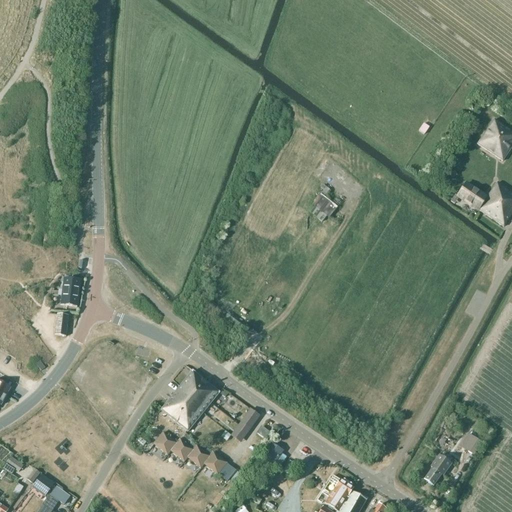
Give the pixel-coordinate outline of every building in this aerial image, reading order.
[(511,149),(511,130),(495,118),(478,145),(504,162),(511,149)] [(511,192),(497,182),(489,196),(467,181),(458,195),(505,227),(511,215),(511,192)] [(320,195),(312,205),(329,219),(337,208),(320,195)] [(64,279),(63,290),(61,305),(77,307),(80,281),(64,279)] [(50,335),(55,336),(66,337),(69,317),(57,315),(55,332),(51,332),(50,335)] [(41,371),(45,368),(39,360),(35,363),(41,371)] [(169,415),(168,416),(188,432),(219,393),(193,372),(162,409),(169,415)] [(0,404),(2,405),(11,388),(0,382),(0,404)] [(154,445),(167,456),(171,452),(177,444),(163,433),(154,445)] [(481,442),(474,438),(466,451),(472,455),(481,442)] [(177,444),(171,452),(183,462),(186,458),(195,447),(191,444),(188,448),(179,440),(177,444)] [(272,444),(262,459),(273,466),(283,451),(272,444)] [(195,447),(186,458),(200,469),(203,465),(212,454),(207,450),(204,454),(195,447)] [(225,464),(212,454),(203,465),(216,476),(225,464)] [(11,457),(6,464),(18,473),(23,466),(11,457)] [(432,468),(424,480),(433,486),(441,475),(442,476),(450,465),(439,457),(431,468),(432,468)] [(290,461),(283,472),(288,475),(295,465),(290,461)] [(34,470),(26,480),(32,484),(40,473),(34,470)] [(42,476),(33,487),(45,496),(53,485),(42,476)] [(359,511),(367,500),(353,492),(351,491),(353,489),(351,487),(353,485),(344,480),(343,482),(340,480),(334,476),(330,482),(336,486),(325,504),(337,511),(329,511),(323,507),(319,511),(359,511)] [(70,497),(56,488),(51,495),(51,496),(59,501),(64,505),(70,497)] [(51,511),(56,506),(59,501),(51,496),(51,495),(49,495),(38,511),(51,511)]
